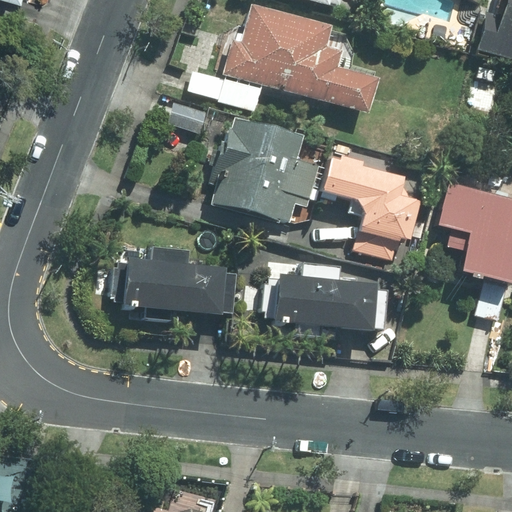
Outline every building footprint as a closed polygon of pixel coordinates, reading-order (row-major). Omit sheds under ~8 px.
[(511,0),(509,0),(503,25),(490,22),(484,43),(511,50),(511,0)] [(331,18),(252,2),(243,41),(229,38),(222,72),(373,103),(379,73),(341,65),(346,41),(327,38),(331,18)] [(207,107),(171,102),(167,126),(203,132),(207,107)] [(306,132),(235,112),(208,206),(282,227),(291,195),(312,201),(324,160),(300,153),(306,132)] [(427,168),(335,153),(329,187),(365,193),(355,248),(398,255),(402,235),(415,238),(427,168)] [(511,183),(451,174),(444,217),(473,222),(465,270),(511,277),(511,183)] [(233,259),(136,250),(131,298),(228,308),(233,259)] [(390,275),(284,263),(279,312),(385,324),(390,275)] [(15,466),(0,463),(0,496),(11,497),(15,466)] [(198,511),(172,503),(169,511),(198,511)]
